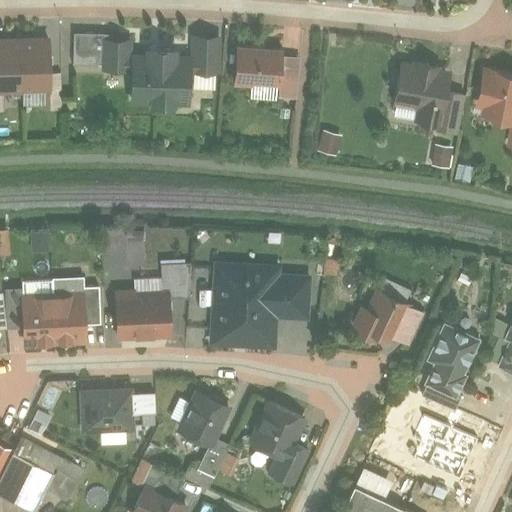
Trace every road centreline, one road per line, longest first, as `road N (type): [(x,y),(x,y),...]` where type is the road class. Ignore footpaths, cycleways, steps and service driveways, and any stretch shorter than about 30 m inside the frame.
road 1 (residential): [(0,4),(251,8),(451,28),(478,19),(487,0)]
road 2 (residential): [(306,511),(351,415),(318,372),(155,361),(37,368),(0,383)]
